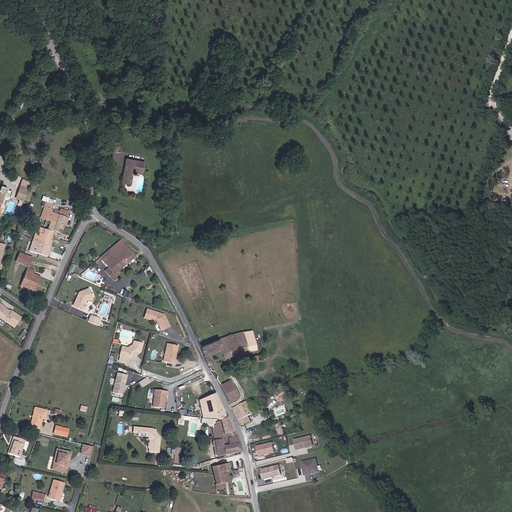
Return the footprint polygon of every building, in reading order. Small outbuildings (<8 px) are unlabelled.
[(117,150),(119,142),(111,141),(110,149),(117,150)] [(122,181),(127,182),(130,168),(143,170),(144,161),(126,158),(122,181)] [(130,168),(127,182),(131,183),(133,171),(142,173),(143,170),(130,168)] [(23,178),(20,185),(28,187),(30,181),(23,178)] [(28,187),(20,185),(16,197),(20,199),(23,200),(28,187)] [(45,206),(38,226),(39,226),(53,231),(54,229),(61,231),(69,211),(60,208),(57,215),(49,212),(50,208),(45,206)] [(50,240),(51,236),(53,231),(39,226),(37,232),(35,231),(33,238),(50,245),(51,241),(50,240)] [(50,245),(33,238),(29,250),(46,256),(50,245)] [(134,257),(120,241),(112,247),(126,264),(134,257)] [(126,264),(112,247),(101,257),(109,267),(114,273),(115,273),(126,264)] [(24,264),(26,257),(18,254),(15,261),(24,264)] [(114,273),(109,267),(104,270),(112,279),(117,275),(115,273),(114,273)] [(20,286),(31,290),(37,276),(32,274),(34,270),(28,268),(20,286)] [(37,276),(31,290),(34,291),(40,277),(37,276)] [(84,299),(86,300),(92,298),(88,289),(79,292),(73,305),(82,309),(82,308),(84,307),(85,305),(85,303),(85,302),(83,301),(84,299)] [(68,311),(71,306),(62,302),(60,307),(68,311)] [(5,307),(0,303),(0,318),(6,322),(7,321),(16,327),(22,317),(12,311),(11,313),(9,311),(4,308),(5,307)] [(163,317),(164,315),(163,315),(146,309),(144,317),(157,322),(161,330),(162,330),(169,326),(165,318),(164,319),(163,317)] [(88,322),(97,326),(100,319),(91,316),(88,322)] [(221,338),(201,347),(208,364),(210,367),(214,366),(210,353),(221,349),(224,358),(238,353),(248,350),(245,339),(253,338),(252,331),(234,334),(221,338)] [(256,348),(253,338),(245,339),(248,350),(256,348)] [(128,358),(132,355),(133,354),(134,353),(136,353),(140,351),(142,343),(133,341),(132,345),(127,348),(121,346),(119,355),(118,361),(124,363),(126,357),(128,358)] [(174,359),(177,346),(167,343),(163,361),(175,364),(176,359),(174,359)] [(122,395),(126,375),(117,373),(112,393),(122,395)] [(221,385),(230,402),(239,398),(230,381),(221,385)] [(166,395),(167,391),(154,389),(152,406),(163,408),(165,395),(166,395)] [(222,407),(215,393),(199,400),(202,416),(217,418),(218,420),(220,419),(225,417),(222,407)] [(252,412),(246,401),(233,408),(239,420),(247,415),(252,412)] [(44,419),(47,410),(34,407),(30,425),(39,427),(41,418),(44,419)] [(250,420),(247,415),(239,420),(241,425),(250,420)] [(212,428),(216,456),(223,454),(221,445),(228,444),(227,438),(223,439),(219,421),(217,422),(217,419),(201,417),(201,423),(204,423),(204,425),(211,426),(212,428)] [(233,431),(227,417),(225,417),(220,419),(224,433),(233,431)] [(66,436),(68,429),(55,426),(53,434),(66,436)] [(137,432),(136,434),(147,435),(147,437),(148,439),(148,441),(147,441),(147,446),(147,447),(147,451),(157,452),(159,437),(152,428),(138,426),(137,432)] [(24,439),(13,436),(11,440),(13,441),(9,453),(19,456),(24,439)] [(314,446),(311,436),(294,440),(296,450),(314,446)] [(272,442),(256,446),(259,456),(275,452),(272,442)] [(85,445),(83,444),(80,453),(91,456),(93,446),(85,445)] [(59,453),(60,449),(56,448),(51,469),(53,470),(58,453),(59,453)] [(68,461),(69,452),(60,449),(59,453),(58,453),(53,470),(64,472),(65,465),(63,465),(65,460),(68,461)] [(316,459),(302,464),(306,477),(310,476),(310,477),(321,473),(316,459)] [(229,469),(227,463),(212,467),(216,484),(214,485),(215,489),(225,487),(224,482),(227,482),(224,471),(229,469)] [(281,475),(279,465),(261,470),(263,479),(281,475)] [(21,468),(14,466),(12,471),(16,473),(15,475),(21,477),(23,470),(20,469),(21,468)] [(48,497),(57,500),(59,491),(61,491),(64,483),(53,480),(48,497)]
